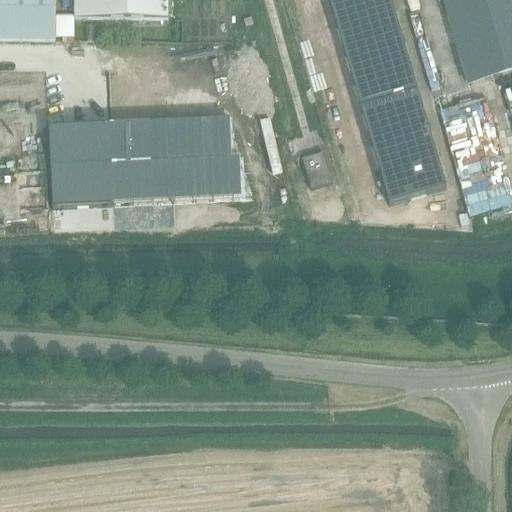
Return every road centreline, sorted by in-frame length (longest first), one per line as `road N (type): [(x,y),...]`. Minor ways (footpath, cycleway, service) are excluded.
road 1 (tertiary): [(478,379),(422,381),(0,344)]
road 2 (track): [(0,409),(326,409),(393,401),(422,381)]
road 3 (unclassified): [(481,511),(478,379)]
